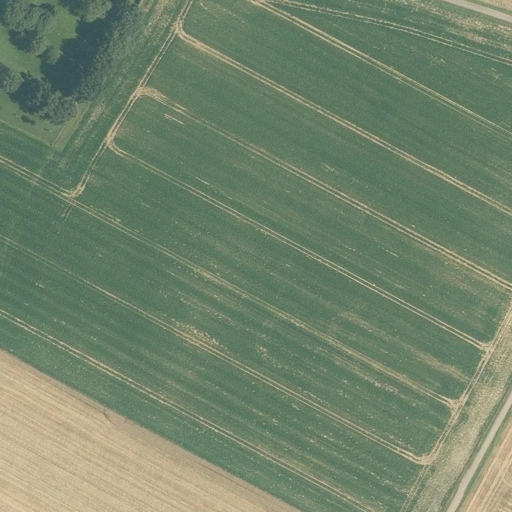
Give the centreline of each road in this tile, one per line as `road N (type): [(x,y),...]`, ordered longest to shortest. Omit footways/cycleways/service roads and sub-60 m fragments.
road 1 (track): [(54,148),(145,0)]
road 2 (unclassified): [(449,511),(511,396)]
